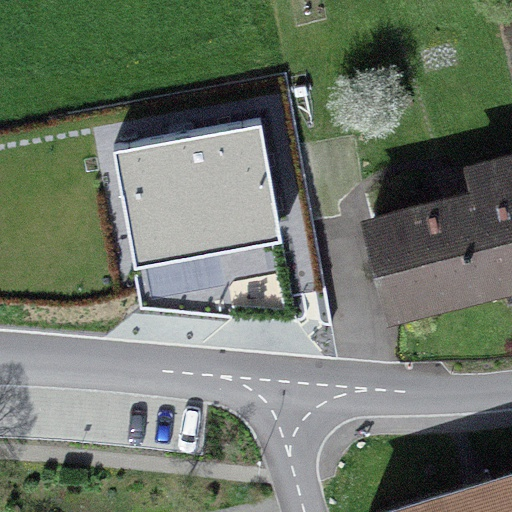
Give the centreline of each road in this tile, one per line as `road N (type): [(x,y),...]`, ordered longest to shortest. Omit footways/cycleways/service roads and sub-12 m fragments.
road 1 (residential): [(288,388),(0,362)]
road 2 (residential): [(511,393),(390,397),(288,388)]
road 3 (residential): [(288,388),(306,511)]
